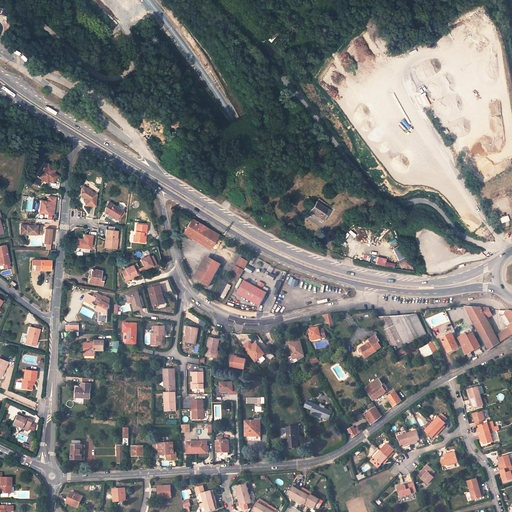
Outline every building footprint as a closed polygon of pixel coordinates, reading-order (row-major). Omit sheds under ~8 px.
[(45,163),(43,162),(35,175),(37,176),(45,163)] [(54,168),(45,163),(37,176),(45,181),(47,179),(52,181),(56,174),(51,172),(54,168)] [(82,185),(81,187),(80,196),(85,199),(85,205),(95,206),(96,194),(82,185)] [(53,213),(54,196),(47,196),(46,201),(39,200),(38,212),(53,213)] [(329,205),(318,198),(316,202),(327,209),(329,205)] [(117,217),(122,207),(108,200),(105,206),(105,210),(117,217)] [(327,209),(316,202),(309,212),(324,221),(330,211),(327,209)] [(507,214),(500,217),(502,223),(510,220),(507,214)] [(192,221),(183,236),(192,241),(193,239),(211,250),(218,237),(192,221)] [(146,223),(136,222),(135,240),(144,240),(144,234),(143,234),(143,230),(146,230),(146,223)] [(42,225),(20,225),(20,234),(42,234),(42,225)] [(118,229),(107,228),(106,236),(108,236),(108,246),(118,247),(118,237),(117,237),(118,229)] [(78,239),(77,247),(92,248),(93,234),(84,234),(84,240),(78,239)] [(53,249),(55,237),(47,237),(46,243),(50,243),(49,249),(53,249)] [(11,266),(5,244),(0,245),(0,259),(1,264),(4,263),(5,268),(11,266)] [(148,255),(140,258),(145,268),(153,265),(153,266),(157,265),(153,255),(149,256),(148,255)] [(396,263),(386,261),(387,258),(378,256),(376,264),(395,268),(396,263)] [(408,256),(399,261),(402,268),(408,265),(409,267),(413,266),(408,256)] [(240,257),(231,277),(240,281),(249,261),(240,257)] [(219,265),(208,259),(196,281),(207,287),(219,265)] [(37,260),(37,270),(50,270),(50,260),(37,260)] [(129,278),(137,274),(132,265),(125,268),(125,270),(121,272),(125,281),(130,279),(129,278)] [(101,271),(92,269),(90,278),(89,278),(88,282),(101,285),(102,280),(103,281),(104,276),(100,275),(101,271)] [(237,295),(260,306),(267,293),(245,281),(237,295)] [(277,296),(283,282),(278,281),(272,294),(277,296)] [(225,299),(231,285),(227,283),(221,297),(225,299)] [(162,304),(159,292),(162,292),(160,285),(148,288),(153,306),(162,304)] [(142,308),(137,291),(125,294),(127,302),(131,301),(133,310),(142,308)] [(103,297),(95,294),(93,298),(87,296),(84,303),(92,306),(93,302),(95,302),(94,306),(99,308),(97,312),(99,313),(98,322),(102,322),(102,323),(105,323),(105,322),(107,322),(108,308),(109,308),(109,304),(105,303),(107,298),(103,297)] [(485,319),(491,316),(488,308),(465,307),(488,350),(510,336),(507,330),(495,337),(485,319)] [(329,327),(333,327),(331,314),(322,316),(329,327)] [(427,335),(417,315),(390,316),(403,346),(427,335)] [(379,317),(394,351),(403,346),(390,316),(379,317)] [(79,323),(67,323),(67,331),(79,332),(79,323)] [(137,324),(123,323),(123,332),(127,332),(127,344),(137,344),(137,324)] [(31,325),(26,341),(36,344),(41,327),(31,325)] [(155,326),(155,334),(151,334),(151,344),(160,345),(160,335),(163,335),(165,335),(165,326),(155,326)] [(319,326),(310,328),(311,332),(309,333),(310,338),(321,336),(326,334),(325,328),(320,329),(319,326)] [(196,344),(198,329),(188,327),(185,342),(196,344)] [(466,333),(458,337),(462,347),(465,355),(481,346),(473,332),(467,336),(466,333)] [(452,333),(441,338),(448,352),(458,347),(452,333)] [(379,341),(375,336),(368,340),(370,342),(360,349),(365,357),(376,351),(375,350),(380,347),(377,342),(379,341)] [(217,358),(221,339),(210,337),(206,356),(217,358)] [(388,337),(382,339),(387,349),(392,346),(388,337)] [(94,343),(85,343),(84,353),(95,353),(95,350),(104,351),(104,341),(94,340),(94,343)] [(246,345),(258,360),(266,354),(256,341),(252,344),(250,342),(246,345)] [(300,341),(289,344),(292,357),(303,354),(300,341)] [(437,352),(432,343),(419,350),(424,359),(437,352)] [(246,359),(236,357),(236,356),(233,355),(231,367),(244,369),(246,359)] [(310,359),(313,364),(318,361),(316,356),(310,359)] [(32,383),(33,378),(35,378),(36,378),(37,369),(25,367),(24,376),(23,376),(21,386),(31,388),(32,383)] [(164,370),(164,379),(167,379),(167,388),(175,388),(175,370),(164,370)] [(193,377),(193,382),(194,390),(204,390),(204,373),(191,373),(191,377),(193,377)] [(366,387),(374,399),(389,390),(384,382),(382,383),(379,379),(366,387)] [(237,382),(220,383),(220,392),(228,391),(232,391),(233,394),(238,394),(237,382)] [(77,388),(76,398),(90,398),(91,384),(81,384),(81,388),(77,388)] [(469,399),(481,395),(478,386),(468,389),(469,391),(469,393),(468,394),(469,399)] [(395,392),(387,397),(394,407),(402,401),(395,392)] [(164,393),(164,402),(167,402),(167,411),(176,411),(175,393),(167,393),(164,393)] [(484,405),(481,395),(469,399),(471,404),(473,403),(473,405),(474,408),(484,405)] [(203,420),(203,401),(192,401),(192,410),(194,410),(194,420),(203,420)] [(320,406),(307,401),(305,407),(311,410),(310,413),(328,420),(332,412),(324,408),(325,407),(321,405),(320,406)] [(370,407),(372,410),(365,415),(371,424),(382,416),(374,404),(370,407)] [(482,411),(472,414),(476,425),(477,425),(483,423),(483,419),(484,419),(482,411)] [(25,421),(21,419),(15,416),(11,425),(26,433),(27,430),(30,424),(32,422),(26,419),(25,421)] [(432,423),(441,431),(444,428),(442,426),(444,425),(446,422),(439,416),(432,423)] [(483,423),(477,425),(478,428),(479,429),(477,430),(478,435),(490,432),(496,430),(493,420),(483,423)] [(261,421),(245,421),(245,439),(260,439),(261,421)] [(425,431),(432,437),(434,435),(436,434),(437,435),(441,431),(432,423),(425,431)] [(298,426),(288,427),(288,437),(287,437),(287,447),(298,447),(298,440),(302,440),(300,436),(299,436),(298,426)] [(358,434),(353,427),(348,430),(353,438),(358,434)] [(415,441),(416,440),(420,440),(417,430),(407,433),(411,444),(415,443),(415,441)] [(482,439),(482,441),(483,444),(493,441),(490,432),(478,435),(480,440),(482,439)] [(411,444),(407,433),(398,436),(401,445),(403,444),(405,444),(406,446),(411,444)] [(72,444),(71,459),(80,459),(80,444),(81,442),(80,441),(74,440),(72,441),(72,444)] [(229,440),(216,441),(217,452),(229,452),(229,440)] [(197,442),(197,453),(207,452),(207,441),(197,442)] [(197,453),(197,442),(187,442),(187,453),(197,453)] [(381,450),(389,458),(393,454),(392,453),(393,451),(395,449),(387,442),(381,450)] [(173,443),(159,444),(159,451),(160,455),(167,454),(167,458),(176,457),(176,452),(174,452),(173,443)] [(132,456),(143,456),(143,447),(132,446),(132,456)] [(386,462),(389,458),(381,450),(372,460),(380,466),(384,462),(385,461),(386,462)] [(455,451),(443,455),(446,464),(458,461),(455,451)] [(508,454),(499,457),(500,462),(501,465),(499,466),(500,470),(510,467),(511,466),(508,454)] [(427,464),(421,471),(425,475),(421,479),(427,484),(434,477),(431,475),(435,471),(427,464)] [(500,470),(503,482),(511,479),(511,474),(510,467),(500,470)] [(1,473),(0,473),(0,492),(8,493),(8,486),(10,486),(10,478),(1,478),(1,473)] [(470,490),(481,487),(480,481),(477,482),(477,480),(476,477),(467,480),(470,490)] [(237,496),(248,493),(246,484),(236,486),(237,489),(237,491),(236,492),(237,496)] [(408,484),(397,487),(400,497),(411,493),(408,484)] [(203,485),(196,487),(198,494),(200,493),(203,503),(215,500),(214,495),(212,495),(211,493),(210,491),(204,492),(203,485)] [(170,486),(159,487),(159,497),(170,497),(170,486)] [(301,491),(292,486),(287,494),(290,495),(292,496),(290,498),(295,501),(301,491)] [(472,500),(482,497),(481,494),(480,492),(483,491),(481,487),(470,490),(472,500)] [(124,489),(113,490),(114,501),(125,500),(124,489)] [(301,491),(295,501),(300,504),(301,502),(302,503),(305,504),(310,496),(301,491)] [(82,497),(71,492),(67,502),(77,507),(82,497)] [(248,493),(237,496),(238,501),(240,500),(240,502),(241,505),(251,503),(248,493)] [(310,496),(305,504),(309,507),(310,505),(312,506),(315,508),(320,499),(311,494),(310,496)] [(215,500),(203,503),(198,504),(199,511),(206,511),(215,510),(214,507),(214,505),(216,504),(215,500)] [(263,511),(266,507),(257,502),(252,511),(254,511),(263,511)]
